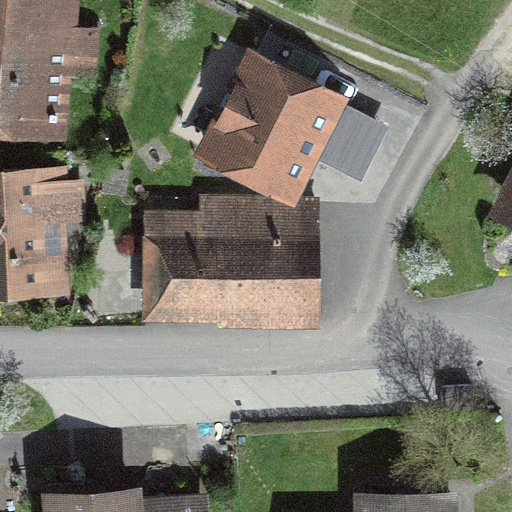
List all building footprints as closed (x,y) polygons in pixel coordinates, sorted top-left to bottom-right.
[(81,0),(0,0),(0,142),(66,149),(72,93),(92,95),(98,42),(79,40),(81,0)] [(333,105),(251,68),(204,171),(287,209),(333,105)] [(70,186),(68,177),(0,180),(0,309),(72,308),(70,238),(88,238),(90,191),(79,192),(78,185),(70,186)] [(511,199),(496,231),(511,238),(511,199)] [(318,331),(317,209),(205,211),(205,219),(146,220),(148,336),(318,331)] [(465,390),(438,389),(438,419),(464,419),(465,390)] [(145,504),(144,484),(52,490),(53,511),(208,511),(208,501),(145,504)] [(463,511),(463,484),(355,485),(355,511),(285,511),(284,511),(463,511)]
